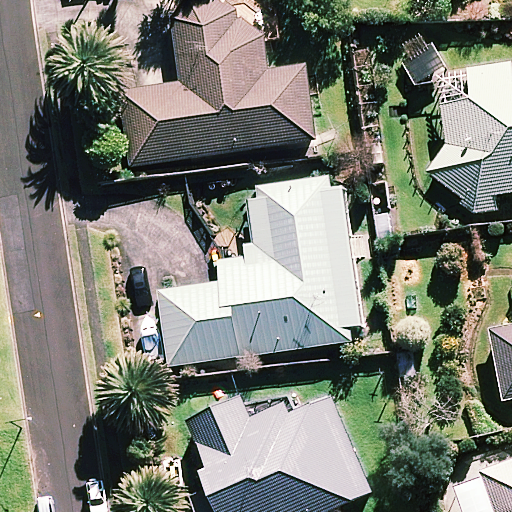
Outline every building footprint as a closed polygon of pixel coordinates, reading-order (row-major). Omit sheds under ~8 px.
[(243,31),(240,5),(177,12),(186,91),(128,97),(136,170),(321,150),(313,74),(272,79),(267,28),(243,31)] [(448,78),(434,47),(405,61),(419,91),(448,78)] [(511,72),(470,78),(474,106),(446,110),(453,159),(434,162),(435,178),(477,218),(497,215),(496,203),(511,200),(511,72)] [(365,347),(345,191),(252,203),(258,252),(226,256),(230,289),(164,298),(173,372),(365,347)] [(511,332),(496,336),(509,406),(511,405),(511,332)] [(362,511),(375,507),(336,405),(296,421),(293,412),(258,425),(252,410),(195,432),(216,483),(191,493),(198,511),(362,511)] [(511,511),(511,471),(455,491),(462,511),(511,511)]
